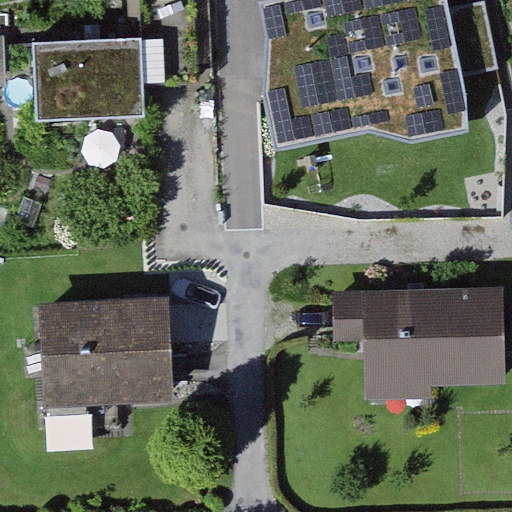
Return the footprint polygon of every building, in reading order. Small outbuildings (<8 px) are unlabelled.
[(212,83),(208,0),(155,0),(157,43),(159,85),(212,83)] [(464,76),(462,0),(327,0),(329,93),(422,92),(422,76),(464,76)] [(36,34),(0,34),(0,83),(37,83),(36,34)] [(157,43),(49,48),(52,124),(160,120),(159,85),(157,43)] [(497,289),(355,293),(358,403),(426,401),(425,386),(500,384),(497,289)] [(165,298),(28,305),(34,413),(170,406),(165,298)]
